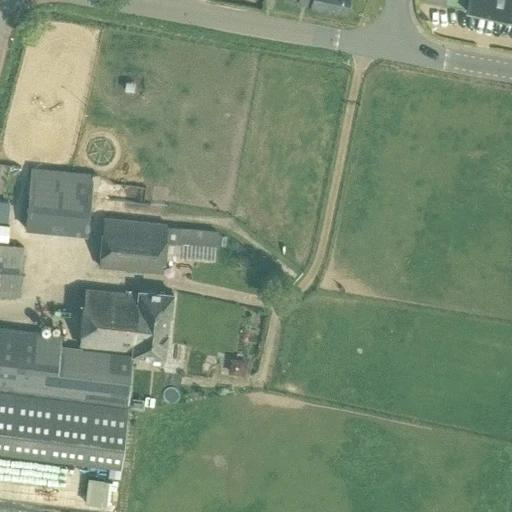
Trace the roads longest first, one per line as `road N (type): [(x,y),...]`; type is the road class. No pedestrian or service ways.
road 1 (tertiary): [(390,49),(110,0)]
road 2 (tertiary): [(511,72),(390,49)]
